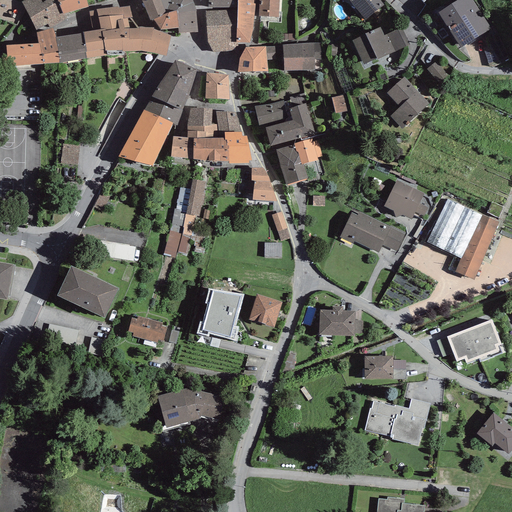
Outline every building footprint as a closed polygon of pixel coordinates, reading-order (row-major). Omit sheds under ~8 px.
[(24,0),(21,2),(36,30),(47,24),(49,28),(66,19),(63,13),(57,0),(46,0),(42,3),(40,0),(24,0)] [(57,0),(63,13),(88,7),(86,0),(57,0)] [(150,21),(153,19),(162,15),(167,14),(160,0),(143,0),(141,1),(150,21)] [(177,13),(196,11),(193,2),(192,0),(160,0),(167,14),(176,11),(177,13)] [(238,43),(249,43),(253,31),(256,4),(255,0),(237,0),(237,8),(237,10),(236,43),(238,43)] [(259,0),(259,17),(278,17),(279,0),(259,0)] [(349,0),(365,20),(384,5),(379,0),(349,0)] [(491,28),(472,0),(458,0),(438,13),(461,48),(491,28)] [(83,33),(87,59),(107,55),(122,55),(122,51),(121,32),(124,28),(122,20),(121,20),(118,8),(118,7),(118,6),(96,9),(96,11),(89,11),(93,31),(82,32),(83,33)] [(144,27),(131,6),(118,7),(121,20),(122,20),(124,28),(121,32),(122,51),(141,51),(144,27)] [(238,46),(238,43),(236,43),(237,10),(206,11),(207,42),(213,53),(226,52),(232,50),(238,46)] [(160,30),(178,28),(177,13),(176,11),(167,14),(162,15),(153,19),(160,30)] [(178,33),(197,32),(196,11),(177,13),(178,28),(178,33)] [(144,27),(141,51),(166,56),(171,36),(153,29),(154,28),(144,27)] [(365,34),(352,41),(363,65),(376,58),(377,59),(410,45),(401,27),(384,35),(380,27),(365,34)] [(39,44),(43,64),(59,63),(55,38),(52,29),(36,33),(38,44),(39,44)] [(83,33),(55,38),(59,63),(87,59),(83,33)] [(313,43),(282,44),(284,71),(314,70),(314,60),(313,43)] [(313,43),(314,60),(324,59),(323,43),(313,43)] [(38,44),(6,46),(8,67),(43,64),(39,44),(38,44)] [(340,45),(331,44),(331,56),(340,57),(340,45)] [(265,46),(245,47),(239,60),(237,72),(267,72),(267,60),(266,47),(265,46)] [(266,47),(267,60),(275,59),(275,46),(266,47)] [(152,96),(182,110),(191,88),(196,69),(175,60),(152,96)] [(426,69),(438,84),(449,76),(437,61),(426,69)] [(228,75),(206,73),(205,98),(229,100),(228,75)] [(429,103),(404,77),(387,93),(399,107),(390,116),(402,129),(429,103)] [(343,95),(331,98),(335,113),(347,110),(343,95)] [(182,110),(152,96),(144,110),(172,123),(177,125),(183,111),(182,110)] [(254,106),(259,125),(287,118),(283,100),(269,105),(254,106)] [(305,103),(289,109),(292,120),(265,128),(271,146),(315,133),(305,103)] [(187,126),(187,138),(194,138),(224,138),(224,132),(241,132),(236,112),(212,111),(212,109),(191,108),(187,126)] [(172,123),(144,110),(118,156),(152,166),(172,123)] [(249,161),(251,161),(247,136),(242,136),(241,132),(224,132),(224,138),(224,140),(226,140),(227,146),(228,146),(229,164),(248,163),(249,161)] [(171,157),(193,159),(194,138),(187,138),(173,136),(171,157)] [(208,161),(229,161),(228,146),(227,146),(226,140),(224,140),(224,138),(194,138),(193,159),(208,161)] [(301,165),(303,164),(318,160),(317,157),(322,156),(318,141),(313,142),(312,139),(294,143),(294,144),(296,152),(298,151),(301,165)] [(296,152),(294,144),(276,150),(286,185),(307,178),(303,164),(301,165),(298,151),(296,152)] [(263,168),(251,168),(251,181),(247,180),(245,194),(253,194),(252,200),(277,202),(268,177),(263,168)] [(192,182),(183,180),(170,231),(181,234),(185,214),(192,182)] [(206,183),(193,180),(192,182),(185,214),(199,217),(206,183)] [(424,194),(396,180),(383,206),(393,211),(395,218),(402,215),(411,219),(415,212),(424,216),(428,207),(419,203),(424,194)] [(325,196),(313,196),(313,206),(325,206),(325,196)] [(482,215),(447,199),(426,242),(461,258),(482,215)] [(281,212),(272,216),(281,241),(290,238),(281,212)] [(358,215),(351,212),(340,237),(353,243),(354,241),(378,253),(382,245),(397,252),(405,234),(359,212),(358,215)] [(499,222),(482,215),(461,258),(455,272),(474,280),(499,222)] [(181,234),(170,231),(164,253),(175,256),(181,234)] [(136,247),(79,237),(69,252),(133,262),(136,247)] [(281,243),(264,243),(264,257),(281,258),(281,243)] [(13,265),(0,262),(0,298),(7,300),(8,296),(13,265)] [(118,288),(70,266),(57,296),(104,318),(118,288)] [(236,326),(244,294),(214,290),(208,289),(205,304),(207,304),(202,323),(199,322),(196,333),(208,337),(209,332),(235,341),(239,327),(236,326)] [(282,302),(257,294),(248,320),(274,327),(282,302)] [(332,310),(319,310),(318,335),(355,336),(355,334),(355,320),(356,311),(343,310),(332,310)] [(138,316),(137,319),(132,318),(128,332),(133,333),(132,336),(157,343),(158,340),(163,341),(166,328),(162,326),(162,323),(138,316)] [(355,320),(355,334),(363,334),(363,320),(355,320)] [(491,321),(448,338),(457,362),(466,358),(467,362),(498,350),(496,346),(500,344),(491,321)] [(178,332),(172,330),(169,342),(175,343),(178,332)] [(393,356),(364,356),(364,379),(392,379),(393,360),(393,356)] [(393,360),(392,379),(405,379),(405,360),(393,360)] [(315,381),(311,382),(317,395),(320,394),(315,381)] [(302,384),(298,387),(304,396),(309,393),(302,384)] [(157,396),(166,428),(200,419),(201,416),(223,421),(229,398),(187,388),(157,396)] [(370,408),(364,431),(392,437),(392,439),(417,446),(422,428),(424,429),(430,404),(411,399),(409,408),(395,405),(394,406),(373,401),(371,408),(370,408)] [(511,449),(511,428),(493,413),(476,433),(492,446),(494,443),(508,454),(511,449)] [(378,499),(376,511),(423,511),(424,506),(404,504),(404,499),(387,497),(387,500),(378,499)]
